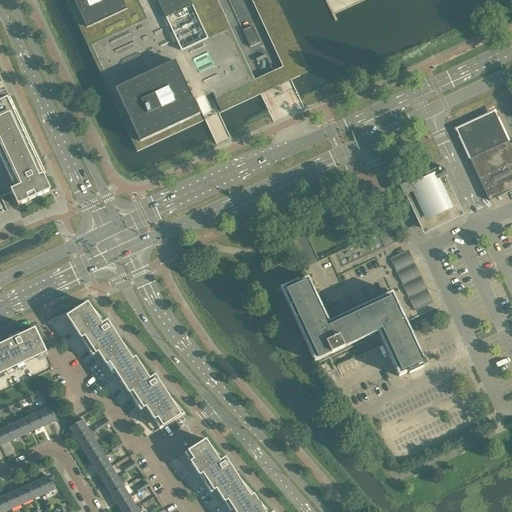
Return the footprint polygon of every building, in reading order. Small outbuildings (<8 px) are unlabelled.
[(66,0),(136,152),(203,121),(194,102),(212,94),(221,113),(261,94),(216,0),(66,0)] [(250,47),(260,43),(252,26),(242,31),(250,47)] [(0,141),(21,186),(10,191),(17,206),(50,191),(10,97),(0,101),(0,141)] [(492,110),(454,129),(469,161),(470,161),(508,143),(492,110)] [(511,190),(511,151),(508,143),(470,161),(489,201),(511,190)] [(442,166),(398,187),(403,197),(408,194),(425,230),(438,224),(436,219),(459,209),(444,177),(446,176),(442,166)] [(399,241),(398,240),(392,227),(377,233),(384,248),(399,241)] [(414,311),(415,311),(428,305),(403,252),(390,259),(414,311)] [(392,292),(391,292),(337,318),(329,322),(308,277),(298,282),(298,281),(297,280),(284,286),(284,287),(281,288),(279,288),(314,362),(344,348),(377,332),(383,345),(398,376),(408,372),(408,374),(426,366),(392,292)] [(88,303),(73,309),(74,310),(74,311),(69,315),(70,315),(75,323),(72,325),(81,340),(84,338),(95,355),(98,353),(106,366),(109,364),(115,373),(118,371),(118,370),(126,365),(136,358),(119,338),(118,338),(107,321),(105,322),(88,303)] [(45,354),(46,354),(47,353),(35,329),(21,335),(19,332),(18,332),(19,333),(9,338),(8,337),(7,337),(9,341),(0,345),(0,363),(5,373),(45,354)] [(159,429),(159,430),(185,413),(166,392),(166,393),(155,376),(153,377),(136,358),(126,365),(118,370),(118,371),(123,378),(119,380),(129,394),(132,393),(143,410),(145,408),(154,421),(157,419),(162,427),(159,429)] [(39,413),(45,425),(56,420),(50,408),(39,413)] [(34,430),(45,425),(39,413),(28,418),(34,430)] [(17,423),(23,435),(34,430),(28,418),(17,423)] [(109,423),(107,419),(100,424),(102,428),(109,423)] [(70,428),(77,439),(89,432),(82,420),(70,428)] [(12,440),(23,435),(17,423),(6,428),(12,440)] [(0,430),(0,443),(1,445),(12,440),(6,428),(0,430)] [(96,443),(89,432),(77,439),(84,451),(96,443)] [(184,454),(185,454),(188,452),(193,460),(190,462),(199,477),(202,475),(213,492),(216,490),(224,503),(227,501),(233,510),(236,508),(236,507),(244,502),(254,495),(237,475),(236,475),(225,458),(223,459),(206,439),(184,453),(184,454)] [(84,451),(91,462),(103,455),(96,443),(84,451)] [(110,466),(103,455),(91,462),(98,473),(110,466)] [(98,473),(105,485),(117,477),(110,466),(98,473)] [(49,476),(37,482),(43,494),(55,489),(49,476)] [(124,488),(117,477),(105,485),(112,496),(124,488)] [(37,482),(25,487),(31,500),(43,494),(37,482)] [(14,492),(19,505),(31,500),(25,487),(14,492)] [(112,496),(119,507),(131,500),(124,488),(112,496)] [(2,497),(7,510),(19,505),(14,492),(2,497)] [(269,511),(254,495),(244,502),(236,507),(236,508),(238,511),(269,511)] [(136,511),(138,511),(131,500),(119,507),(122,511),(136,511)]
